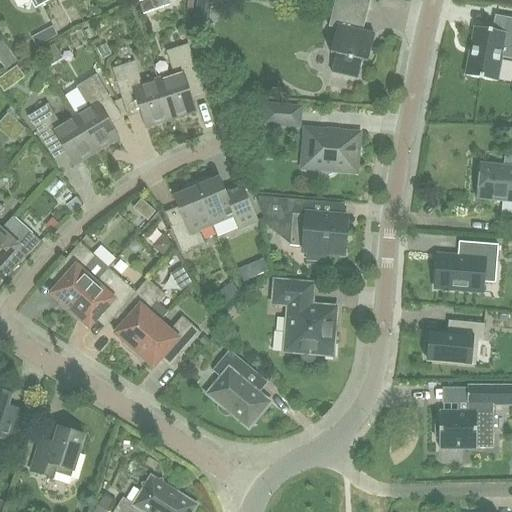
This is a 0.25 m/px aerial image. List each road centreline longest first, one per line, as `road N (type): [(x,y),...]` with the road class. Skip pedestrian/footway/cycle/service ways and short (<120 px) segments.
road 1 (tertiary): [(259,494),(343,429),(373,382),(405,114),(432,0)]
road 2 (residential): [(259,494),(0,333)]
road 3 (residential): [(229,143),(127,185),(63,226),(0,322)]
road 4 (unknown): [(346,481),(511,484)]
